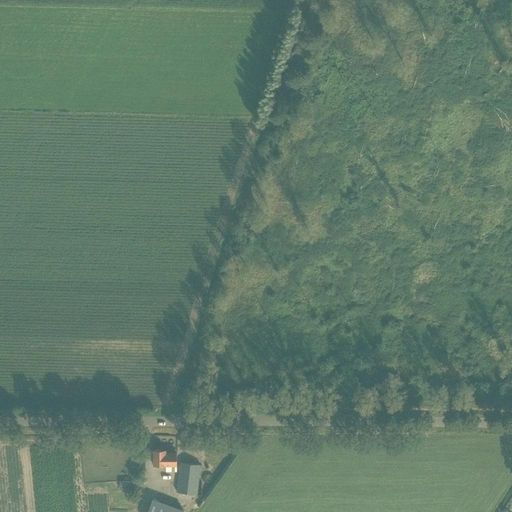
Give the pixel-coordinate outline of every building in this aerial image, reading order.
[(176,465),(176,463),(177,453),(165,453),(165,450),(153,450),(153,460),(153,465),(176,465)] [(221,450),(206,470),(215,477),(230,457),(221,450)] [(177,491),(197,494),(200,464),(180,462),(177,491)] [(128,480),(120,480),(120,488),(128,488),(128,480)] [(152,498),(147,511),(182,511),(183,510),(152,498)] [(128,511),(128,499),(118,500),(118,511),(128,511)]
